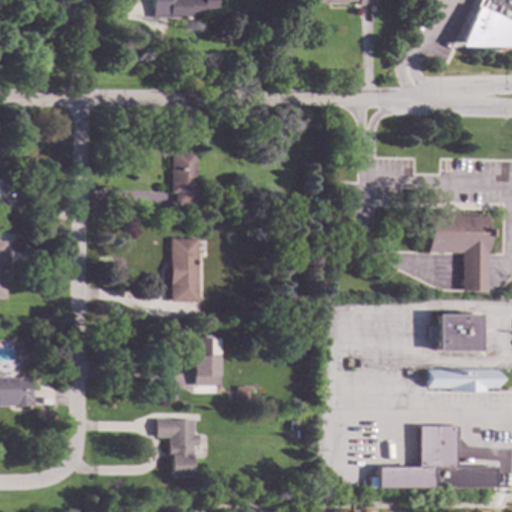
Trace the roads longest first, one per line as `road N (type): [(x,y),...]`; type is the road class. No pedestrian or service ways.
road 1 (residential): [(84,0),(75,443),(41,483)]
road 2 (tertiary): [(450,96),(0,97)]
